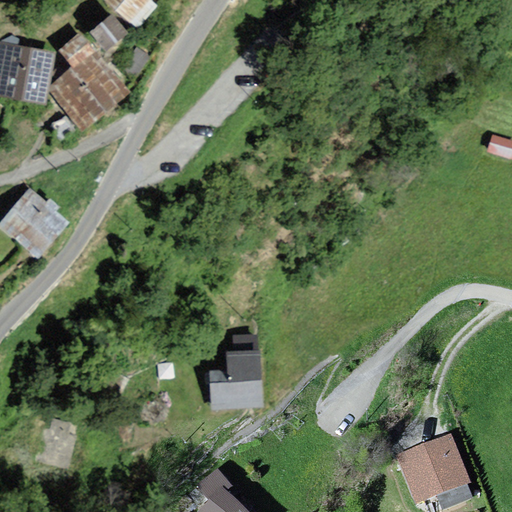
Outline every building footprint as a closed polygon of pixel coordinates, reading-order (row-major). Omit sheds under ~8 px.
[(148,0),(104,0),(128,22),(148,0)] [(123,38),(108,17),(87,32),(101,53),(123,38)] [(90,54),(77,35),(56,50),(69,68),(90,54)] [(50,53),(0,44),(0,97),(40,105),(50,53)] [(125,98),(95,55),(47,88),(77,131),(125,98)] [(71,132),(63,118),(49,127),(56,140),(71,132)] [(511,137),(491,131),(485,151),(511,159),(511,137)] [(65,221),(24,188),(0,218),(0,220),(39,252),(65,221)] [(262,357),(210,355),(208,408),(260,410),(262,357)] [(41,426),(34,460),(67,467),(74,434),(68,432),(71,421),(51,417),(48,427),(41,426)] [(448,438),(394,460),(415,511),(418,511),(469,491),(448,438)] [(246,511),(221,488),(197,511),(246,511)]
